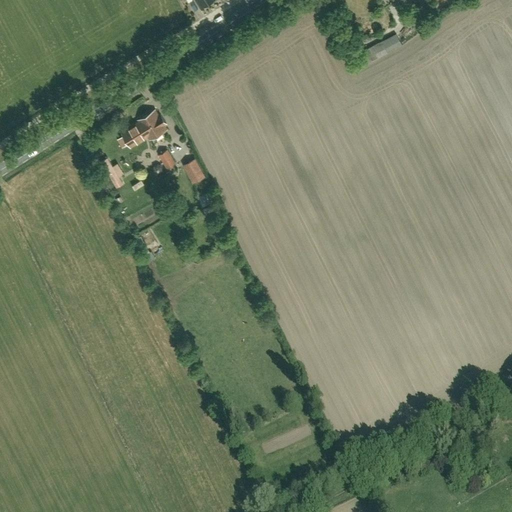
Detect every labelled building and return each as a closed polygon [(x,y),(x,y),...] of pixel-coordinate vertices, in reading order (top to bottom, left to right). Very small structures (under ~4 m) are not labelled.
[(366,63),(371,60),(400,45),(394,34),(360,52),(366,63)] [(123,136),(118,139),(122,146),(127,143),(129,146),(147,135),(149,139),(166,129),(163,125),(166,124),(162,117),(160,114),(158,116),(154,110),(138,120),(139,122),(121,132),(123,136)] [(175,164),(166,150),(158,155),(166,169),(175,164)] [(116,186),(122,182),(119,177),(113,166),(107,158),(101,162),(103,166),(99,169),(103,176),(108,173),(116,186)] [(183,165),(192,183),(204,177),(194,159),(183,165)] [(207,213),(218,211),(216,205),(206,207),(207,213)]
